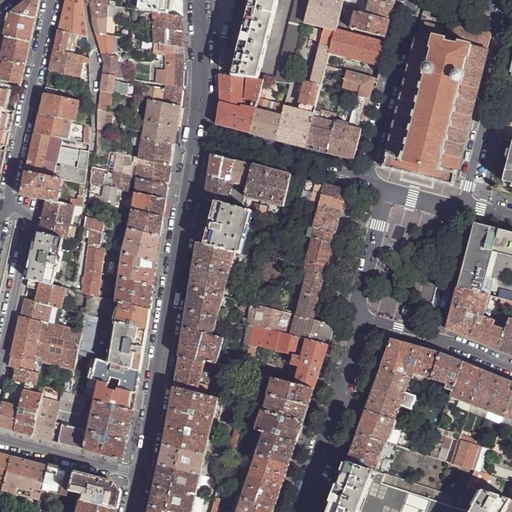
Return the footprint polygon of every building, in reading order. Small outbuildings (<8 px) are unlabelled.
[(27,0),(10,13),(9,20),(35,18),(37,9),(39,0),(27,0)] [(81,0),(65,0),(62,14),(58,31),(77,35),(87,38),(81,0)] [(141,0),(139,11),(152,13),(168,16),(170,4),(170,0),(141,0)] [(250,0),(243,33),(237,55),(232,76),(244,77),(247,77),(258,79),(277,0),(294,0),(275,80),(290,84),(305,22),(310,0),(250,0)] [(310,0),(305,22),(321,26),(325,27),(320,44),(316,57),(313,68),(307,67),(304,69),(301,80),(305,81),(300,102),(316,107),(325,71),(326,65),(330,53),(337,29),(340,15),(341,8),(343,3),(343,0),(310,0)] [(392,12),(394,5),(374,0),(369,0),(366,14),(390,20),(392,12)] [(439,17),(442,6),(426,2),(423,12),(439,17)] [(96,34),(105,36),(106,6),(90,4),(96,34)] [(496,19),(452,8),(450,14),(494,25),(496,19)] [(388,29),(390,20),(366,14),(355,11),(350,28),(386,37),(388,29)] [(183,33),(182,18),(168,16),(152,13),(153,43),(153,44),(183,48),(183,33)] [(422,16),(418,32),(384,167),(454,186),(492,34),(450,23),(449,29),(425,23),(427,17),(422,16)] [(9,20),(5,37),(29,42),(33,28),(35,18),(9,20)] [(388,43),(337,29),(330,53),(381,66),(385,54),(388,43)] [(75,43),(77,35),(58,31),(55,43),(53,51),(65,53),(68,42),(75,43)] [(112,56),(113,37),(105,36),(96,34),(100,49),(102,55),(112,56)] [(5,37),(0,59),(2,60),(24,65),(27,52),(29,42),(5,37)] [(183,61),(183,48),(153,44),(153,51),(166,53),(166,66),(183,68),(183,61)] [(89,64),(89,59),(83,58),(65,53),(53,51),(51,64),(49,71),(79,78),(82,63),(89,64)] [(104,65),(103,76),(115,78),(118,57),(112,56),(102,55),(102,58),(104,65)] [(310,55),(307,67),(313,68),(316,57),(310,55)] [(2,60),(0,71),(0,79),(20,84),(22,75),(24,65),(2,60)] [(148,83),(165,86),(182,89),(183,83),(183,68),(166,66),(165,72),(161,71),(161,82),(151,80),(152,79),(149,79),(148,83)] [(374,85),(375,78),(348,71),(344,87),(360,91),(359,96),(370,98),(372,92),(374,85)] [(244,77),(232,76),(218,74),(219,87),(220,101),(220,102),(255,109),(260,92),(263,80),(258,79),(247,77),(246,89),(242,89),(244,77)] [(101,86),(100,92),(113,94),(114,81),(115,80),(115,78),(103,76),(102,78),(101,86)] [(140,86),(137,99),(180,108),(180,103),(182,93),(182,90),(182,89),(165,86),(165,88),(165,89),(140,86)] [(44,95),(56,97),(57,90),(45,88),(44,95)] [(279,103),(285,105),(288,89),(283,88),(279,103)] [(0,107),(2,108),(6,109),(9,98),(10,92),(0,89),(0,107)] [(100,92),(97,110),(106,112),(107,105),(111,106),(113,94),(100,92)] [(264,94),(260,92),(255,109),(250,133),(261,136),(276,139),(284,106),(285,105),(279,103),(263,99),(264,94)] [(352,119),(358,95),(353,94),(347,118),(352,119)] [(75,122),(79,102),(56,97),(44,95),(41,105),(39,114),(71,121),(75,122)] [(352,119),(350,126),(336,122),(327,153),(332,154),(348,158),(354,160),(363,125),(367,123),(373,99),(370,98),(359,96),(358,95),(352,119)] [(134,119),(177,128),(178,116),(180,108),(137,99),(134,119)] [(216,124),(250,133),(255,109),(220,102),(218,114),(216,124)] [(314,113),(316,107),(300,102),(298,109),(314,113)] [(290,143),(305,147),(314,113),(298,109),(291,107),(284,106),(276,139),(283,141),(290,143)] [(102,131),(109,132),(113,114),(106,112),(97,110),(96,129),(102,131)] [(314,113),(305,147),(316,150),(327,153),(336,122),(317,117),(317,114),(314,113)] [(67,140),(71,121),(39,114),(37,123),(35,133),(62,139),(67,140)] [(176,135),(177,128),(134,119),(131,136),(174,146),(176,135)] [(85,185),(90,145),(82,143),(77,168),(60,165),(58,174),(54,174),(62,139),(35,133),(30,153),(26,172),(63,180),(81,184),(85,185)] [(129,157),(171,167),(173,156),(174,146),(131,136),(129,157)] [(511,141),(511,144),(511,143),(509,154),(502,181),(511,183),(511,141)] [(132,177),(133,165),(138,166),(137,178),(138,179),(168,186),(170,174),(171,167),(129,157),(111,152),(110,166),(114,167),(114,173),(132,177)] [(209,170),(208,178),(231,184),(236,162),(212,156),(209,170)] [(245,164),(236,162),(231,184),(247,188),(253,166),(245,164)] [(261,168),(253,166),(247,188),(244,198),(261,202),(270,171),(261,168)] [(93,168),(90,183),(100,185),(103,170),(93,168)] [(261,202),(283,208),(290,181),(292,176),(279,173),(270,171),(261,202)] [(57,203),(63,180),(26,172),(24,183),(21,196),(46,201),(57,203)] [(114,173),(111,187),(118,189),(130,192),(132,177),(114,173)] [(305,185),(306,180),(292,176),(290,181),(294,182),(293,184),(302,186),(302,184),(305,185)] [(231,184),(208,178),(206,191),(205,200),(214,203),(226,206),(231,184)] [(138,179),(136,194),(166,201),(168,192),(168,186),(138,179)] [(300,200),(318,205),(342,211),(344,201),(347,191),(306,180),(305,185),(303,192),(300,200)] [(82,208),(85,185),(81,184),(76,207),(82,208)] [(107,187),(103,203),(114,206),(117,194),(118,189),(111,187),(107,187)] [(135,198),(133,211),(164,218),(165,209),(166,201),(136,194),(130,192),(118,189),(117,194),(135,198)] [(70,225),(74,206),(57,203),(46,201),(44,213),(42,218),(69,225),(70,225)] [(241,210),(226,206),(214,203),(209,224),(205,238),(203,245),(235,254),(240,255),(252,213),(241,210)] [(339,223),(342,211),(318,205),(312,228),(336,234),(339,223)] [(133,211),(128,229),(161,238),(162,227),(164,218),(133,211)] [(92,229),(86,273),(83,273),(83,275),(86,276),(83,293),(90,295),(98,297),(105,249),(100,248),(105,223),(86,217),(85,227),(92,229)] [(66,239),(69,225),(42,218),(40,227),(39,233),(64,239),(66,239)] [(331,255),(336,234),(312,228),(288,222),(286,228),(307,233),(305,237),(312,239),(303,272),(306,273),(325,278),(331,255)] [(511,233),(474,223),(474,224),(467,249),(467,250),(461,271),(486,278),(493,252),(511,256),(511,233)] [(123,228),(115,225),(108,250),(122,254),(124,248),(115,246),(119,233),(122,233),(123,228)] [(124,248),(122,254),(157,263),(159,250),(161,238),(128,229),(124,248)] [(58,265),(64,239),(39,233),(37,244),(31,268),(31,272),(29,278),(29,279),(53,286),(55,278),(57,272),(58,265)] [(195,259),(194,266),(229,276),(235,254),(203,245),(197,243),(195,259)] [(122,254),(119,278),(154,287),(156,274),(157,263),(122,254)] [(260,261),(254,259),(250,270),(257,272),(260,261)] [(229,276),(194,266),(192,279),(190,289),(223,297),(229,276)] [(257,272),(250,270),(250,274),(249,278),(255,279),(257,272)] [(249,278),(250,274),(241,271),(239,278),(248,280),(249,278)] [(458,282),(457,288),(482,294),(486,278),(461,271),(459,281),(458,282)] [(325,278),(306,273),(297,316),(313,321),(314,320),(316,311),(321,291),(325,278)] [(119,278),(116,302),(150,311),(152,300),(154,287),(119,278)] [(47,305),(63,308),(67,290),(53,286),(29,279),(27,287),(38,290),(36,298),(35,302),(47,305)] [(452,305),(481,315),(483,316),(488,296),(482,294),(457,288),(455,297),(452,305)] [(217,319),(223,297),(190,289),(188,302),(187,310),(217,319)] [(511,292),(501,290),(499,298),(501,299),(511,301),(511,292)] [(116,302),(98,297),(90,295),(86,314),(147,330),(149,319),(150,311),(116,302)] [(42,323),(47,305),(35,302),(25,299),(22,310),(21,317),(42,323)] [(499,305),(511,308),(511,301),(501,299),(499,305)] [(251,305),(242,302),(241,308),(249,311),(251,305)] [(257,306),(283,313),(285,308),(259,302),(257,306)] [(335,326),(314,320),(313,321),(297,316),(283,313),(257,306),(251,305),(249,311),(247,324),(329,346),(332,336),(335,326)] [(446,329),(471,339),(481,315),(452,305),(449,317),(446,329)] [(419,311),(404,307),(403,311),(405,315),(414,317),(417,315),(419,311)] [(213,336),(217,319),(187,310),(184,324),(184,328),(213,336)] [(147,330),(86,314),(82,332),(78,354),(97,360),(140,372),(141,366),(143,354),(145,345),(146,334),(147,330)] [(485,344),(498,350),(506,330),(493,325),(495,320),(483,316),(481,315),(471,339),(485,344)] [(495,320),(507,325),(509,319),(502,317),(496,315),(495,320)] [(78,354),(82,332),(42,323),(21,317),(16,338),(12,355),(41,363),(67,370),(75,371),(78,354)] [(510,355),(511,355),(511,319),(510,318),(509,319),(507,325),(506,330),(498,350),(510,355)] [(318,377),(329,346),(247,324),(242,344),(249,346),(256,347),(292,357),(290,366),(298,368),(294,385),(314,390),(318,377)] [(216,364),(223,339),(213,336),(184,328),(181,346),(179,358),(204,364),(205,361),(216,364)] [(386,354),(381,367),(405,375),(416,347),(391,340),(386,354)] [(244,372),(249,373),(256,347),(249,346),(243,371),(244,372)] [(416,347),(405,375),(411,377),(413,377),(415,373),(431,379),(440,353),(439,353),(439,351),(436,350),(436,352),(424,349),(416,347)] [(447,384),(446,388),(452,391),(463,363),(452,358),(440,353),(431,379),(447,384)] [(39,373),(41,363),(12,355),(11,361),(10,365),(17,367),(39,373)] [(198,389),(204,364),(179,358),(176,378),(174,388),(197,394),(198,389)] [(97,360),(92,379),(110,384),(112,378),(120,381),(119,386),(118,388),(137,393),(138,383),(140,372),(97,360)] [(463,363),(452,391),(450,396),(472,405),(484,371),(474,367),(463,363)] [(36,385),(39,373),(17,367),(15,374),(14,379),(25,382),(34,384),(36,385)] [(372,391),(365,410),(395,420),(400,405),(411,409),(415,396),(405,392),(411,377),(405,375),(381,367),(372,391)] [(74,374),(75,371),(67,370),(65,380),(72,382),(74,374)] [(486,417),(488,411),(500,378),(492,374),(484,371),(472,405),(469,412),(485,418),(486,417)] [(92,379),(74,374),(72,382),(70,394),(62,392),(56,423),(78,429),(85,398),(95,400),(134,411),(136,399),(137,393),(118,388),(119,386),(110,384),(92,379)] [(511,382),(509,381),(500,378),(488,411),(504,418),(511,396),(511,382)] [(312,398),(314,390),(294,385),(272,379),(268,395),(309,406),(312,398)] [(70,394),(72,382),(65,380),(62,392),(70,394)] [(32,389),(34,384),(25,382),(20,406),(15,431),(33,436),(42,394),(30,391),(30,389),(32,389)] [(56,423),(62,392),(44,387),(42,394),(33,436),(42,438),(51,441),(56,423)] [(214,421),(219,400),(204,396),(197,394),(174,388),(171,402),(170,409),(214,421)] [(446,388),(444,388),(439,401),(447,405),(447,404),(450,396),(452,391),(446,388)] [(306,414),(309,406),(268,395),(263,412),(304,422),(306,414)] [(472,405),(450,396),(447,404),(469,413),(469,412),(472,405)] [(95,400),(89,431),(127,441),(134,411),(95,400)] [(15,431),(20,406),(2,402),(0,410),(0,427),(6,429),(15,431)] [(210,438),(214,421),(170,409),(168,420),(167,427),(210,438)] [(361,421),(356,433),(387,442),(395,420),(365,410),(361,421)] [(300,432),(304,422),(263,412),(262,411),(256,430),(264,433),(296,444),(300,432)] [(504,418),(488,411),(486,417),(503,423),(504,418)] [(511,420),(504,418),(503,423),(511,426),(511,420)] [(69,446),(85,450),(89,431),(78,429),(56,423),(51,441),(69,446)] [(250,428),(243,425),(238,423),(237,426),(233,440),(232,444),(231,445),(235,447),(236,447),(242,429),(249,431),(250,428)] [(432,425),(430,431),(436,433),(438,426),(432,425)] [(207,455),(210,438),(167,427),(165,438),(164,445),(207,455)] [(127,441),(89,431),(85,450),(124,460),(126,451),(127,441)] [(292,456),(296,444),(264,433),(257,454),(289,466),(292,456)] [(373,470),(376,471),(387,442),(356,433),(351,448),(346,461),(373,470)] [(461,435),(459,440),(460,440),(476,445),(478,440),(461,435)] [(437,458),(446,461),(455,439),(446,436),(437,458)] [(451,462),(473,469),(474,470),(481,447),(476,445),(460,440),(451,462)] [(478,440),(476,445),(481,447),(493,451),(495,446),(478,440)] [(202,475),(207,455),(164,445),(161,458),(159,465),(202,475)] [(493,451),(511,457),(511,451),(495,446),(493,451)] [(0,481),(3,482),(9,456),(0,453),(0,481)] [(285,478),(289,466),(257,454),(250,476),(282,487),(285,478)] [(1,490),(39,501),(41,491),(46,465),(29,461),(9,456),(3,482),(1,490)] [(376,471),(373,470),(346,461),(340,475),(329,507),(326,511),(501,511),(509,499),(477,488),(466,485),(460,497),(376,471)] [(46,465),(41,491),(48,492),(63,496),(65,490),(70,471),(57,468),(46,465)] [(197,495),(202,475),(159,465),(157,478),(155,486),(197,495)] [(466,485),(477,488),(484,473),(474,470),(473,469),(466,485)] [(77,493),(76,499),(113,508),(116,498),(117,491),(111,482),(94,478),(70,471),(65,490),(77,493)] [(278,500),(282,487),(250,476),(242,498),(275,509),(278,500)] [(193,511),(197,495),(155,486),(152,499),(151,506),(176,511),(193,511)] [(39,501),(37,510),(44,511),(48,492),(41,491),(39,501)] [(273,511),(275,509),(242,498),(237,511),(273,511)] [(76,499),(73,511),(112,511),(113,508),(76,499)]
